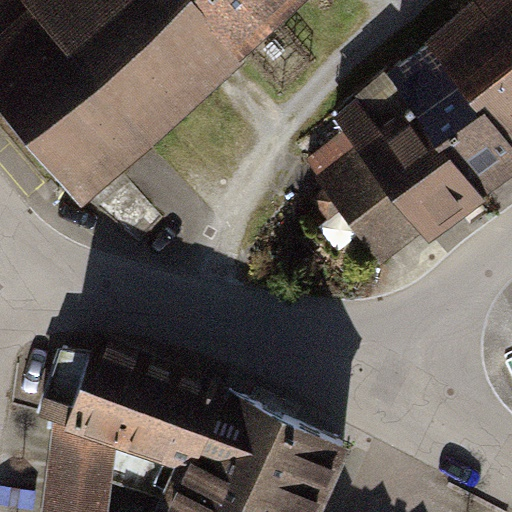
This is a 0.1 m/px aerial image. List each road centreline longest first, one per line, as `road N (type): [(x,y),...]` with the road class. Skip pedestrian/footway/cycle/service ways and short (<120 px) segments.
road 1 (residential): [(386,379),(52,268)]
road 2 (residential): [(511,250),(457,291),(386,379)]
road 3 (residential): [(511,458),(386,379)]
